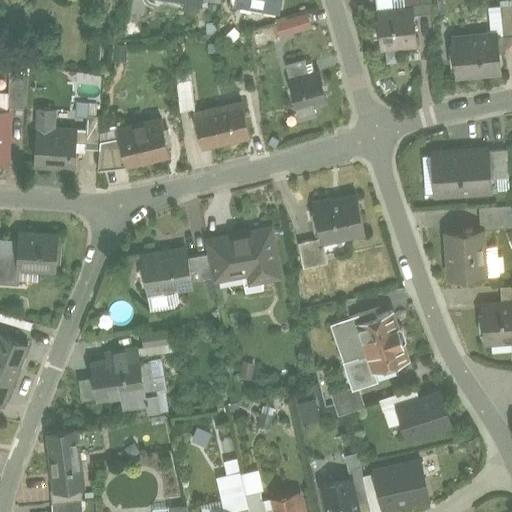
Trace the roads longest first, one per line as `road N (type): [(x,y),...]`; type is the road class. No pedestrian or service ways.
road 1 (residential): [(121,203),(12,465),(2,511)]
road 2 (residential): [(372,137),(440,341),(477,400)]
road 3 (residential): [(121,203),(372,137)]
road 4 (residential): [(372,137),(511,100)]
road 5 (residential): [(331,0),(372,137)]
road 6 (residential): [(0,199),(121,203)]
